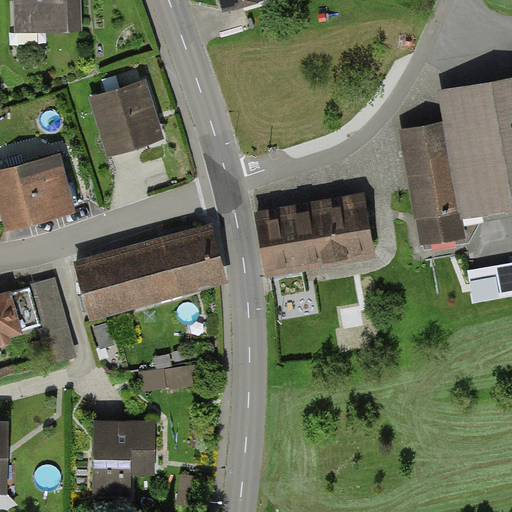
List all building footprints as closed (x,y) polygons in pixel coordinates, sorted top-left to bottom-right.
[(77,0),(17,0),(17,31),(78,30),(77,0)] [(157,134),(141,83),(90,99),(106,150),(157,134)] [(511,206),(511,85),(432,99),(437,130),(401,136),(420,245),(455,239),(451,216),(511,206)] [(0,226),(62,210),(48,160),(0,172),(0,226)] [(365,199),(258,215),(266,271),(373,254),(365,199)] [(219,282),(205,233),(76,270),(90,319),(219,282)] [(52,283),(0,295),(0,342),(38,334),(44,358),(69,352),(52,283)] [(153,475),(155,427),(93,425),(91,473),(153,475)]
